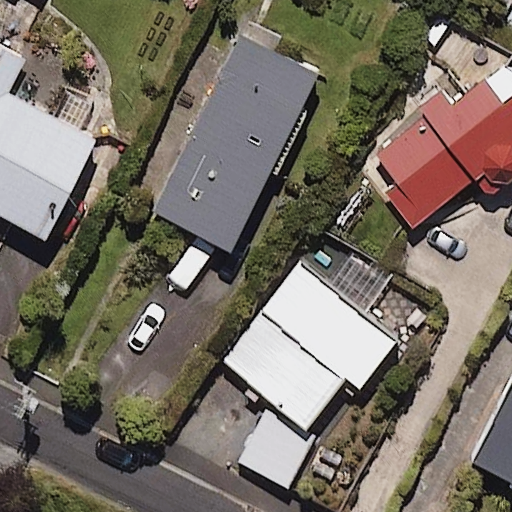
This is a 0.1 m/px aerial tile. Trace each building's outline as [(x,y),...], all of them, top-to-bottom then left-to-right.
[(511,0),(500,25),(511,30),(511,0)] [(262,163),(271,167),(304,100),(294,96),(310,64),(231,26),(147,199),(225,238),(262,163)] [(511,131),(511,77),(473,30),(443,54),(457,71),(368,144),(396,177),(383,188),(409,219),(470,168),(488,190),(511,171),(511,131),(511,132),(511,131)] [(19,50),(0,40),(0,206),(35,224),(84,126),(2,84),(19,50)] [(388,329),(297,260),(223,358),(299,416),(338,365),(352,376),(388,329)] [(511,372),(510,371),(470,453),(511,474),(511,372)] [(310,432),(263,405),(235,454),(282,481),(310,432)]
